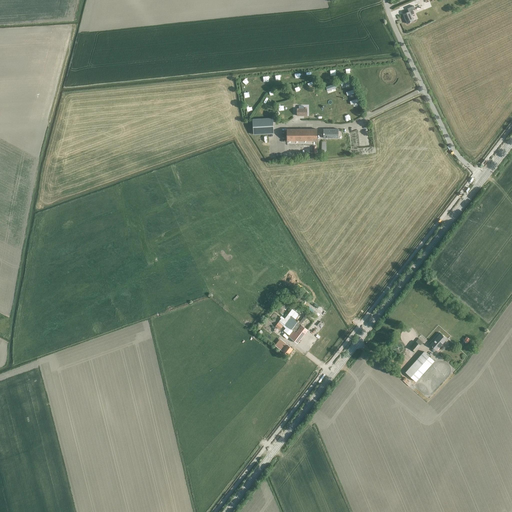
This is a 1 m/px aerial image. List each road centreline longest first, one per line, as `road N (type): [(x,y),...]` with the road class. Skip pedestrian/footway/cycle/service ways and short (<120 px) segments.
road 1 (secondary): [(226,511),(483,178)]
road 2 (unclassified): [(483,178),(456,154),(386,7)]
